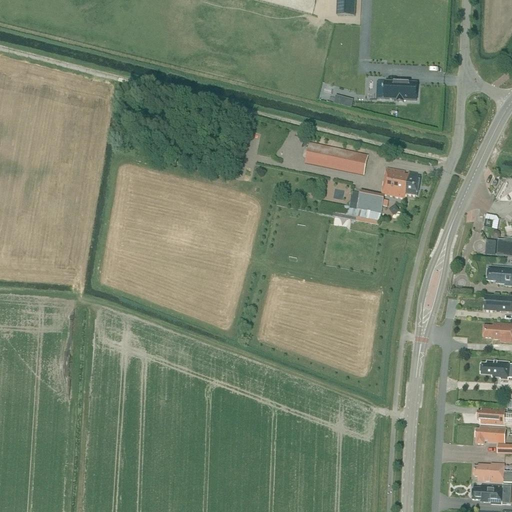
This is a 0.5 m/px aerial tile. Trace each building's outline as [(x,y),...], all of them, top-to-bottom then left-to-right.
[(337,0),(337,16),(356,17),(356,0),(337,0)] [(378,83),(377,100),(385,101),(385,100),(399,100),(399,103),(404,103),(404,101),(417,101),(417,94),(418,94),(418,91),(417,91),(418,90),(416,90),(416,85),(418,85),(418,84),(385,83),(378,83)] [(347,99),(345,108),(352,109),(354,101),(347,99)] [(305,164),(365,177),(369,155),(309,143),(305,164)] [(416,197),(419,178),(415,177),(415,174),(409,173),(408,175),(405,175),(406,172),(387,169),(382,195),(403,199),(404,194),(416,197)] [(358,209),(361,195),(353,193),(350,207),(358,209)] [(382,214),(383,213),(358,209),(350,207),(323,202),(320,214),(320,216),(346,221),(347,221),(380,227),(382,214)] [(485,228),(493,230),(494,222),(486,220),(485,228)] [(500,233),(497,232),(494,233),(492,235),(493,239),(496,240),(499,239),(500,236),(500,233)] [(505,287),(511,287),(511,268),(492,267),(492,271),(489,271),(488,282),(498,283),(498,284),(505,285),(505,287)] [(511,299),(486,297),(485,312),(511,314),(511,299)] [(501,344),(511,344),(511,326),(494,326),(494,328),(485,328),(484,340),(494,340),(494,342),(501,342),(501,344)] [(511,364),(487,363),(487,366),(482,366),(481,376),(492,377),(492,379),(500,379),(500,381),(509,381),(509,379),(511,378),(511,364)] [(478,413),(477,422),(481,422),(481,425),(505,427),(506,412),(482,411),(482,414),(478,413)] [(477,440),(477,446),(485,447),(485,444),(505,445),(506,431),(481,429),(480,432),(477,432),(476,440),(477,440)] [(497,455),(511,455),(511,445),(498,445),(497,455)] [(478,470),(474,469),(473,478),(478,478),(478,483),(511,484),(511,473),(504,473),(505,466),(492,465),(492,467),(479,467),(478,470)] [(491,505),(503,506),(504,486),(481,485),(481,489),(473,488),(473,489),(474,489),(473,497),(473,501),(481,501),(480,503),(491,503),(491,505)]
